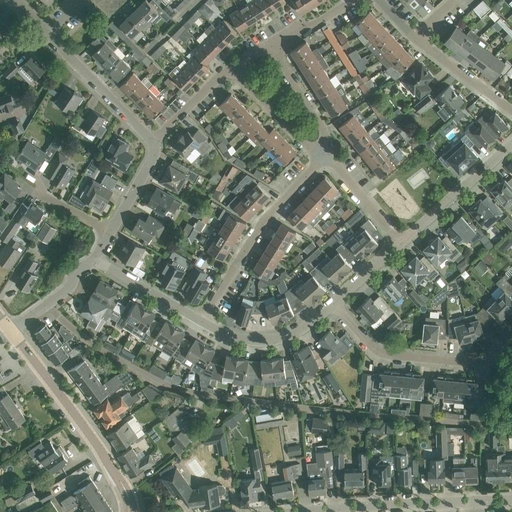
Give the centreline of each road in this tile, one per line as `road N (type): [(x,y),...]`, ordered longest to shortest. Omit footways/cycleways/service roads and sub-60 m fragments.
road 1 (residential): [(330,412),(201,396),(153,378),(92,345),(46,305)]
road 2 (tertiary): [(130,511),(97,446),(11,332)]
road 3 (residential): [(203,324),(259,228),(322,160)]
road 4 (tertiary): [(511,501),(311,511)]
road 5 (residential): [(339,306),(390,350),(486,357),(511,335)]
road 6 (residential): [(151,140),(43,33)]
road 7 (residential): [(402,244),(511,144)]
road 8 (residential): [(203,324),(261,342),(307,328),(339,306)]
road 9 (residential): [(511,426),(377,417)]
road 10 (residential): [(322,160),(321,124),(270,44)]
road 11 (residential): [(322,160),(232,68)]
road 12 (residential): [(94,260),(203,324)]
road 13 (residential): [(511,113),(414,38)]
